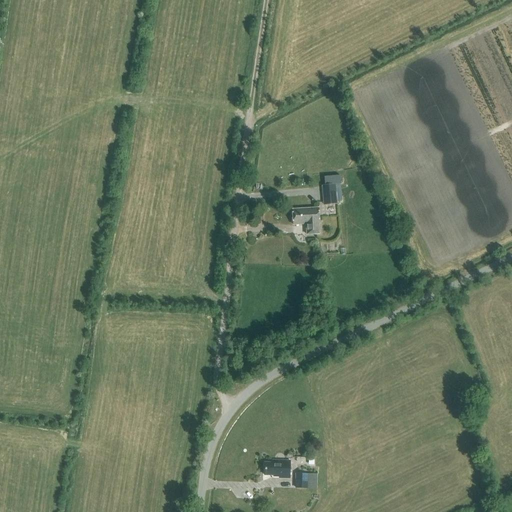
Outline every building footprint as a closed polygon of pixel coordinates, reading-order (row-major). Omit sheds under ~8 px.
[(340,175),(324,177),(325,185),(336,184),(341,184),(340,175)] [(324,205),(338,204),(336,184),(325,185),(322,186),(324,205)] [(307,235),(319,234),(319,223),(318,208),(293,210),(294,225),(306,224),(307,235)] [(273,477),(279,477),(279,478),(290,479),(290,461),(273,461),(273,463),(265,463),(264,475),(273,476),(273,477)] [(308,488),(308,473),(295,473),(295,488),(308,488)]
